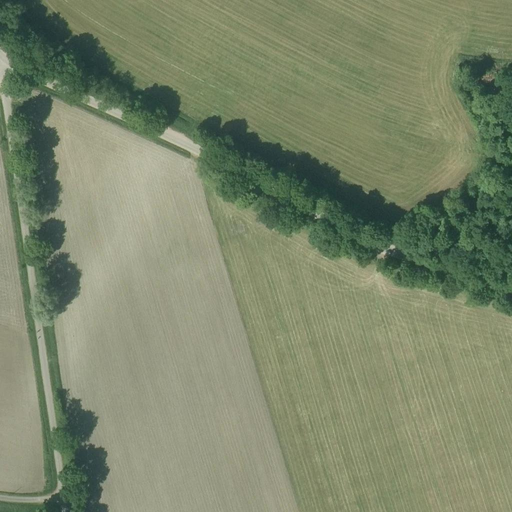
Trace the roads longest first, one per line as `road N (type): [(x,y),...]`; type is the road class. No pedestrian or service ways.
road 1 (unclassified): [(0,59),(375,246),(511,284)]
road 2 (unclassified): [(0,59),(66,511)]
